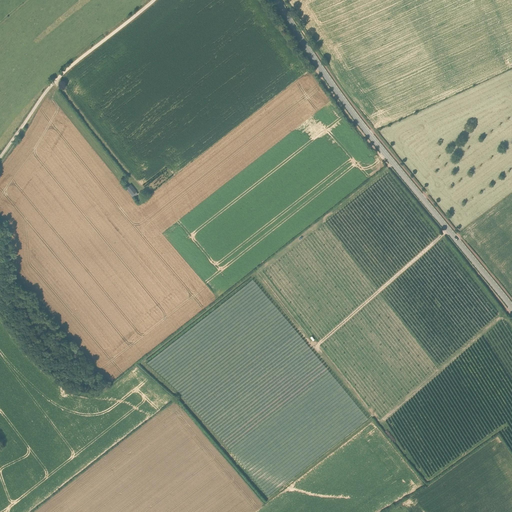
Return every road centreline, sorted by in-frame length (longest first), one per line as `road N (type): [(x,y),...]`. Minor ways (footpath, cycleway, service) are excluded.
road 1 (secondary): [(511,308),(346,105),(277,0)]
road 2 (track): [(0,157),(55,80),(153,0)]
road 3 (track): [(140,192),(55,80)]
